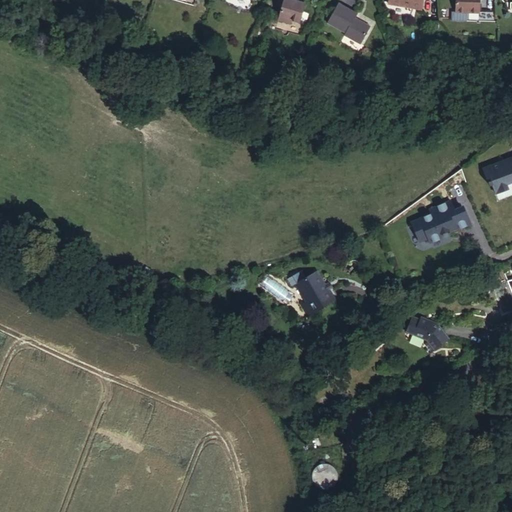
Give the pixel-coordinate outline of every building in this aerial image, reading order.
[(289,18),(292,19),(299,22),(305,3),(294,0),(284,0),(279,20),(287,22),(289,18)] [(423,0),(392,0),(391,6),(422,12),(423,0)] [(479,0),(455,0),(455,11),(468,12),(479,12),(479,0)] [(361,44),(371,27),(356,18),(358,14),(339,3),(329,22),(346,33),(345,35),(361,44)] [(455,11),(451,11),(450,20),(465,21),(468,18),(468,12),(455,11)] [(491,13),(479,12),(478,21),(491,22),(491,13)] [(511,170),(505,173),(504,170),(489,175),(494,193),(497,192),(499,201),(511,197),(510,193),(511,192),(511,170)] [(455,230),(470,224),(464,210),(455,213),(450,201),(429,210),(431,214),(410,222),(419,242),(427,239),(429,243),(441,238),(439,234),(448,231),(449,232),(454,230),(455,230)] [(302,305),(308,315),(336,299),(326,283),(324,285),(316,271),(306,277),(302,269),(287,278),(292,285),(297,282),(307,301),(302,305)] [(413,317),(407,331),(427,340),(425,344),(432,352),(449,338),(438,323),(424,317),(422,320),(413,317)] [(338,479),(339,477),(339,476),(338,474),(337,471),(336,469),(335,467),(333,466),(330,465),(328,464),(325,464),(323,464),(320,465),(318,466),(316,467),(314,469),(313,472),(312,474),(312,477),(312,479),(313,482),(314,484),(316,486),(318,488),(320,489),(323,490),(325,490),(328,490),(330,489),(333,488),(335,486),(336,484),(338,482),(338,479)]
